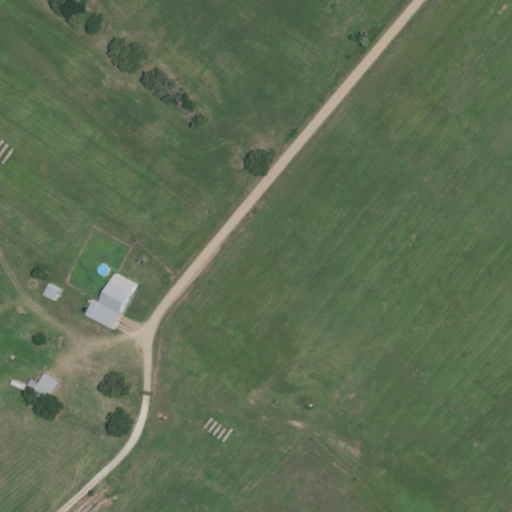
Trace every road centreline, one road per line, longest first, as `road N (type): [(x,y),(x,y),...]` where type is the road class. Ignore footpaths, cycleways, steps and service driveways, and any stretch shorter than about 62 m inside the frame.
road 1 (residential): [(55,511),(138,430),(150,391),(148,340),(165,297),(415,0)]
road 2 (residential): [(152,321),(95,347),(69,349),(12,290)]
